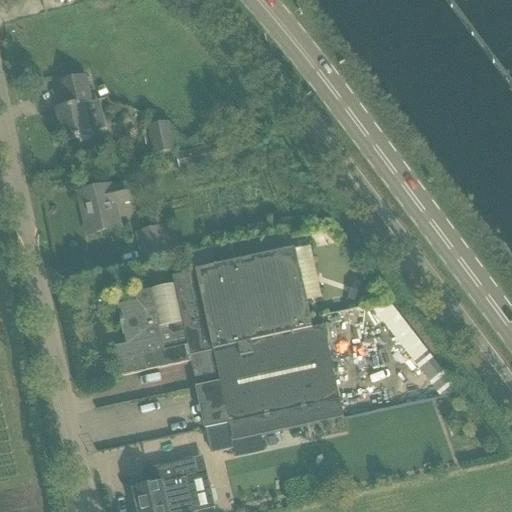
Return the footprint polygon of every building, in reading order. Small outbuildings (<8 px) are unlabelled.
[(64,143),(88,137),(92,136),(91,132),(84,104),(92,102),(86,76),(59,82),(65,107),(57,109),(64,143)] [(98,92),(100,99),(108,96),(106,89),(98,92)] [(230,128),(245,132),(248,119),(233,115),(230,128)] [(150,129),(156,158),(178,153),(172,124),(150,129)] [(219,148),(176,156),(179,170),(222,161),(219,148)] [(130,181),(150,176),(147,163),(127,169),(130,181)] [(131,203),(126,183),(78,194),(82,209),(85,208),(91,233),(122,226),(117,206),(131,203)] [(162,229),(137,235),(143,261),(168,255),(162,229)] [(261,435),(341,418),(321,327),(312,329),(295,249),(172,276),(174,286),(189,358),(213,353),(219,383),(226,411),(202,417),(204,428),(206,428),(228,423),(232,442),(261,435)] [(359,284),(353,302),(365,306),(372,289),(359,284)] [(189,358),(174,286),(151,291),(150,289),(134,293),(136,301),(118,305),(121,316),(119,317),(123,335),(128,334),(130,342),(112,346),(115,361),(116,361),(119,376),(190,361),(189,358)] [(460,395),(389,303),(372,308),(441,398),(460,395)] [(219,383),(213,353),(189,358),(190,361),(196,388),(219,383)] [(232,442),(228,423),(206,428),(211,454),(234,449),(232,442)] [(187,432),(144,445),(148,459),(191,446),(187,432)] [(261,435),(232,442),(234,449),(236,458),(264,452),(261,435)] [(195,511),(188,480),(200,477),(196,459),(141,472),(145,489),(134,491),(138,509),(134,510),(134,511),(195,511)]
